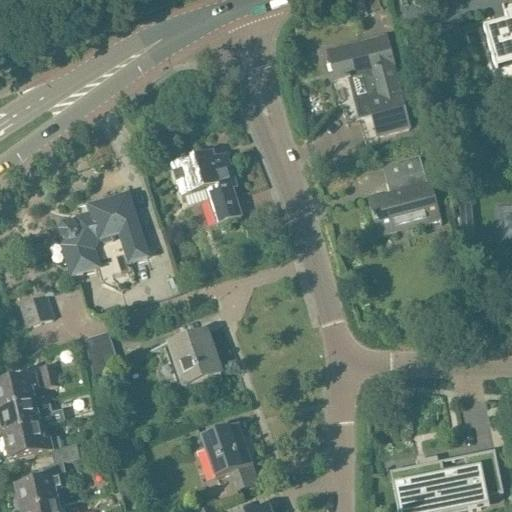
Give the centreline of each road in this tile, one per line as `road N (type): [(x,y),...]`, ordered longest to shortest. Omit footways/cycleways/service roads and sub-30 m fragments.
road 1 (residential): [(313,259),(29,354)]
road 2 (residential): [(313,259),(230,10)]
road 3 (residential): [(344,362),(511,363)]
road 4 (residential): [(343,511),(344,362)]
road 5 (tertiary): [(101,81),(230,10)]
road 6 (tertiary): [(0,168),(58,126),(101,81)]
